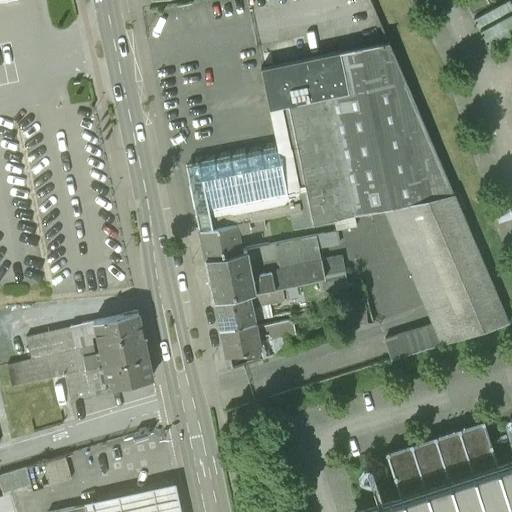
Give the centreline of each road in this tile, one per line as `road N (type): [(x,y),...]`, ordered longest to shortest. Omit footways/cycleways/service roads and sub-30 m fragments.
road 1 (primary): [(188,405),(106,0)]
road 2 (residential): [(188,405),(0,456)]
